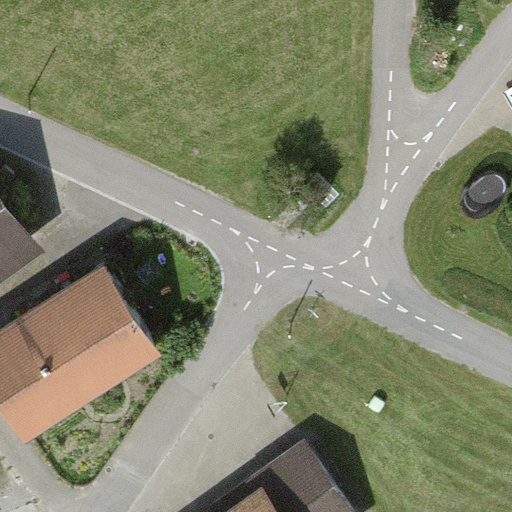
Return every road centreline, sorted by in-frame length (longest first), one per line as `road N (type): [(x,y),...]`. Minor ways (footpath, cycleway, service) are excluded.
road 1 (unclassified): [(270,261),(231,229),(0,119)]
road 2 (unclassified): [(105,511),(238,329),(270,261)]
road 3 (unclassified): [(398,0),(391,109),(400,161),(355,274)]
road 4 (unknown): [(148,190),(0,314)]
road 5 (unclassified): [(511,363),(407,312),(355,274)]
